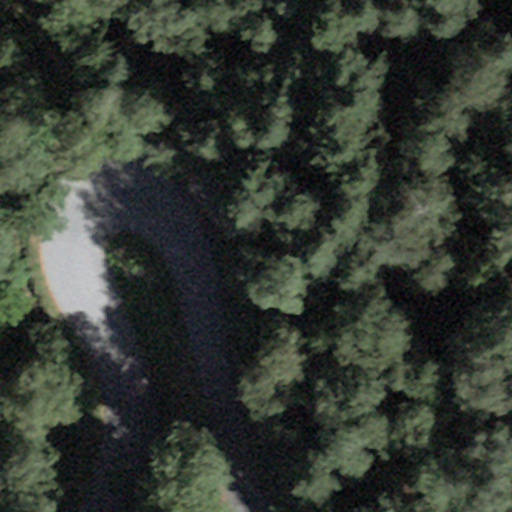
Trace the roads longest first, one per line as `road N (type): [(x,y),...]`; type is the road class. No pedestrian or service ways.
road 1 (unclassified): [(98,511),(125,401),(65,263),(64,217),(98,191),(160,204),(192,265),(244,511)]
road 2 (track): [(16,0),(65,135),(98,191)]
